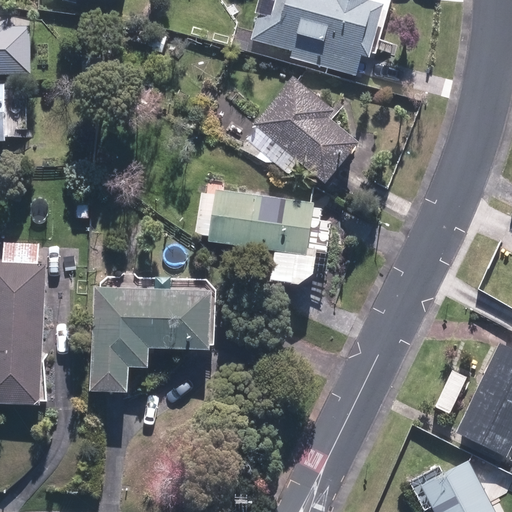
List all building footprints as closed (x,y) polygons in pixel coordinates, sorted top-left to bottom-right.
[(243,2),(209,0),(203,0),(202,19),(242,21),(243,2)] [(261,0),(257,15),(260,15),(253,40),(293,51),(291,58),(359,77),(360,72),(365,56),(373,58),(388,5),(372,0),(261,0)] [(0,75),(35,74),(34,22),(10,23),(9,15),(0,15),(0,75)] [(128,32),(128,42),(147,42),(147,53),(169,53),(169,32),(128,32)] [(117,57),(82,55),(81,79),(116,81),(117,57)] [(339,111),(296,76),(257,125),(330,184),(363,143),(332,118),(339,111)] [(10,85),(0,84),(0,141),(11,141),(10,85)] [(319,203),(219,190),(212,242),(312,256),(319,203)] [(50,265),(0,262),(0,402),(44,404),(50,265)] [(151,367),(152,348),(214,350),(216,291),(98,287),(94,391),(132,392),(133,367),(151,367)] [(511,346),(502,342),(458,432),(511,458),(511,346)] [(498,511),(471,460),(423,485),(437,511),(498,511)]
